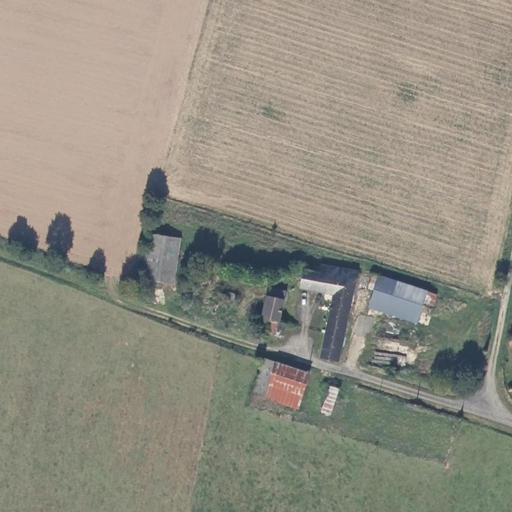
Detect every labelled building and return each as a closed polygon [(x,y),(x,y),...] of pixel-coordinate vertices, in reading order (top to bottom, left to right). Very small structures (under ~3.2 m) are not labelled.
[(171,285),(179,238),(149,233),(141,280),(171,285)] [(356,269),(322,262),(320,271),(303,268),(299,288),(332,295),(319,358),(337,361),(356,269)] [(378,292),(385,277),(379,275),(372,289),(378,292)] [(272,318),(279,320),(286,291),(269,287),(262,316),(272,318)] [(426,310),(433,313),(439,299),(431,296),(426,310)] [(356,332),(372,334),(373,317),(358,315),(356,332)] [(276,335),(279,320),(272,318),(268,333),(276,335)] [(276,335),(284,337),(288,322),(279,320),(276,335)] [(404,364),(404,357),(374,356),(374,363),(404,364)] [(279,363),(279,362),(266,357),(252,392),(265,397),(270,385),(279,363)] [(309,374),(279,363),(270,385),(300,397),(309,374)] [(300,397),(270,385),(265,397),(295,409),(300,397)] [(329,415),(340,391),(330,387),(319,411),(329,415)]
